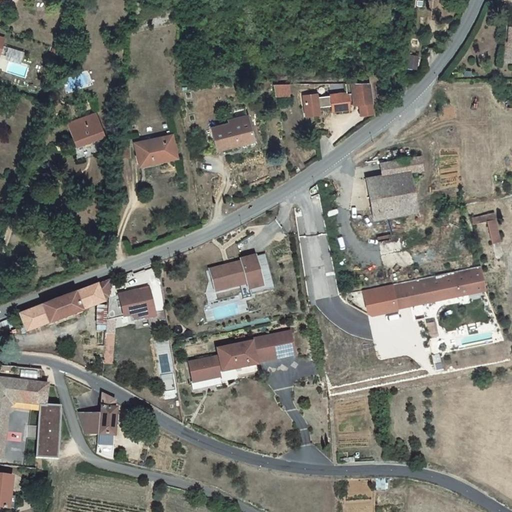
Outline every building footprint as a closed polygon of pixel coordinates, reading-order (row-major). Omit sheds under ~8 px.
[(5,58),(21,63),(25,52),(9,47),(5,58)] [(342,98),(327,100),(313,100),(313,97),(300,98),(301,118),(314,117),(314,110),(328,110),(328,115),(343,113),(343,105),(350,104),(350,110),(356,109),(368,108),(369,108),(366,87),(361,87),(341,87),(342,98)] [(268,88),(270,97),(285,96),(284,88),(268,88)] [(356,109),(358,121),(369,120),(368,108),(356,109)] [(101,141),(93,117),(64,128),(72,152),(101,141)] [(227,130),(208,134),(215,156),(251,146),(244,122),(226,127),(227,130)] [(168,140),(131,148),(135,170),(172,163),(168,140)] [(370,221),(396,218),(393,197),(412,195),(409,176),(423,174),(422,160),(389,164),(390,178),(365,181),(370,221)] [(414,215),(412,195),(393,197),(396,218),(414,215)] [(488,221),(467,226),(467,230),(480,228),(485,249),(493,247),(488,221)] [(269,290),(275,288),(265,253),(258,255),(269,290)] [(211,274),(213,284),(219,282),(222,295),(240,290),(239,287),(247,285),(250,293),(263,290),(255,260),(241,263),(242,266),(211,274)] [(484,292),(483,286),(479,286),(476,274),(404,288),(393,290),(396,311),(484,292)] [(216,297),(222,295),(219,282),(213,284),(216,297)] [(81,317),(108,307),(108,304),(109,285),(19,321),(26,338),(49,329),(49,330),(81,318),(81,317)] [(397,313),(396,311),(393,290),(404,288),(403,285),(366,293),(370,315),(374,317),(397,313)] [(135,300),(134,298),(118,301),(118,302),(123,323),(132,321),(134,327),(154,323),(148,297),(139,299),(135,300)] [(123,323),(118,302),(108,304),(108,307),(107,327),(123,323)] [(251,343),(252,346),(253,350),(276,345),(279,361),(294,358),(290,335),(275,338),(251,343)] [(189,367),(193,386),(220,380),(219,375),(222,374),(222,376),(237,373),(236,370),(241,369),(242,372),(257,368),(257,366),(256,362),(262,361),(262,365),(279,361),(276,345),(253,350),(252,346),(230,350),(217,353),(219,360),(189,367)] [(0,379),(0,457),(7,409),(15,403),(38,407),(44,407),(47,386),(0,379)] [(172,380),(161,382),(164,398),(175,396),(172,380)] [(100,417),(77,413),(83,434),(98,435),(97,453),(114,459),(114,435),(117,435),(117,409),(115,409),(115,404),(102,398),(100,417)] [(44,407),(38,407),(34,460),(56,462),(60,416),(59,416),(60,408),(44,407)] [(0,478),(0,507),(15,510),(17,497),(12,497),(14,480),(0,478)]
